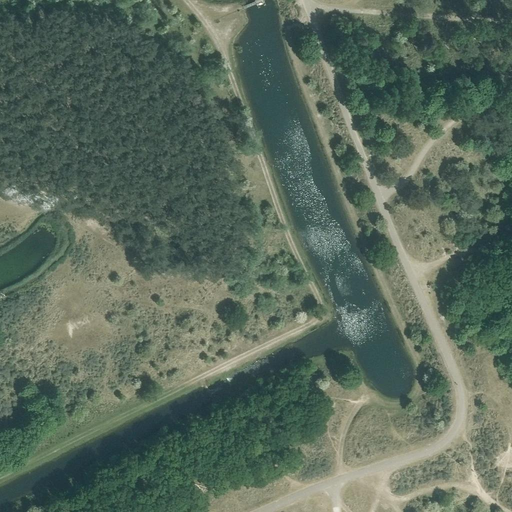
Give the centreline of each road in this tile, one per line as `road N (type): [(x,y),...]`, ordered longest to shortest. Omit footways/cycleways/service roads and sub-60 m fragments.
road 1 (track): [(0,477),(322,316),(215,35),(191,0)]
road 2 (track): [(410,273),(460,389),(453,433),(430,451),(262,511)]
road 3 (track): [(378,196),(305,0)]
road 4 (track): [(307,6),(511,21)]
road 5 (track): [(378,196),(405,181),(431,141),(469,108),(511,100)]
road 6 (track): [(504,511),(451,484),(389,496),(370,470)]
